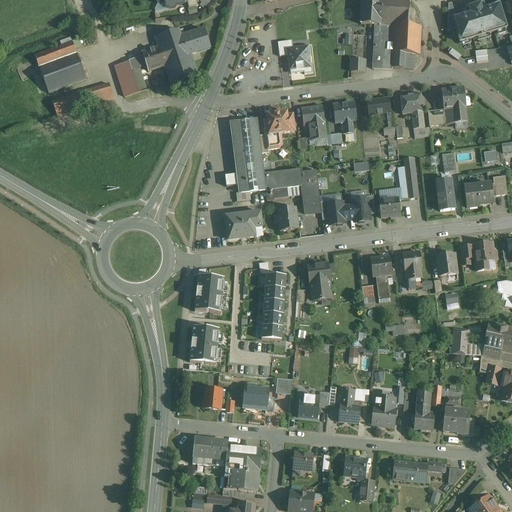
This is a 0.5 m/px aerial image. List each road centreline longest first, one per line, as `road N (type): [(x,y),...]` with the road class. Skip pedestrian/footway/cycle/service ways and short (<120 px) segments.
road 1 (residential): [(170,261),(511,220)]
road 2 (unknown): [(241,255),(235,354),(272,360),(288,351),(294,248)]
road 3 (residential): [(208,102),(436,75)]
road 4 (residential): [(477,452),(278,435)]
road 5 (secondary): [(146,224),(208,102)]
road 6 (secondary): [(162,424),(158,343),(145,291)]
road 7 (residential): [(80,121),(158,103),(208,102)]
road 8 (secondary): [(105,239),(0,178)]
